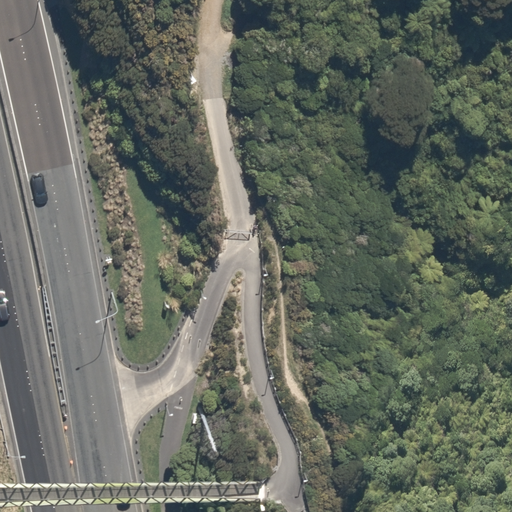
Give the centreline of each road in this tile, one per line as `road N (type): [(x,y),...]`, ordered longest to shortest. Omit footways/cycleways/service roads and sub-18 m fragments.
road 1 (secondary): [(13,0),(112,511)]
road 2 (secondary): [(55,511),(0,235)]
road 3 (track): [(225,0),(222,117),(240,256)]
